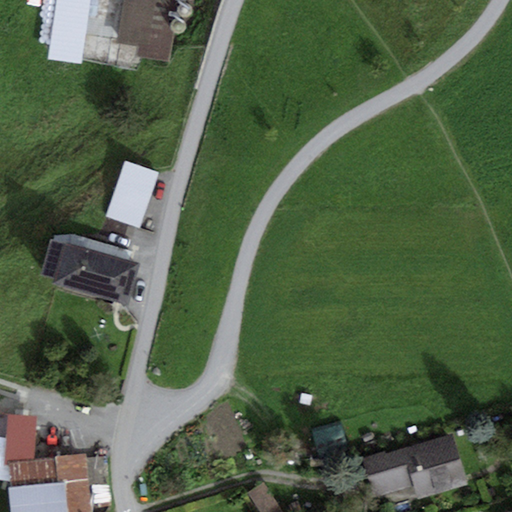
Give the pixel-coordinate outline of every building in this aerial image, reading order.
[(123,0),(117,44),(136,47),(135,56),(167,63),(179,0),(123,0)] [(162,180),(124,167),(109,213),(146,226),(162,180)] [(140,265),(67,246),(56,288),(129,308),(140,265)] [(6,461),(11,488),(67,483),(69,511),(93,511),(88,453),(34,460),(37,417),(8,416),(6,461)] [(456,440),(368,464),(376,496),(415,486),(418,499),(468,486),(456,440)] [(69,511),(67,483),(11,488),(12,511),(69,511)] [(247,501),(257,511),(283,511),(262,488),(247,501)]
